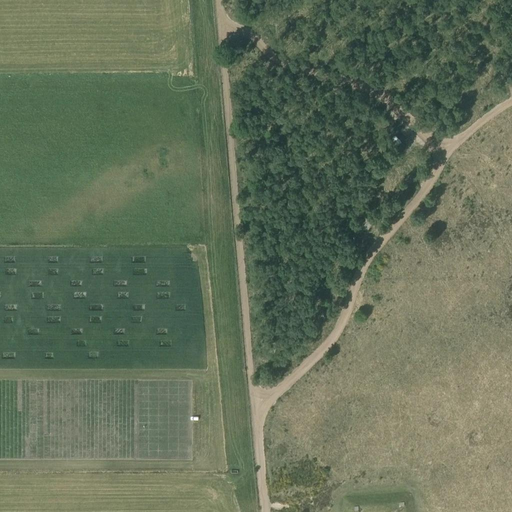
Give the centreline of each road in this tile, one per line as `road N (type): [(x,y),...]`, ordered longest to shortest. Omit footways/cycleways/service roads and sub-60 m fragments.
road 1 (track): [(264,511),(218,0)]
road 2 (track): [(256,406),(334,334),(364,263),(448,151),(511,103)]
road 3 (track): [(448,151),(357,88),(221,23)]
